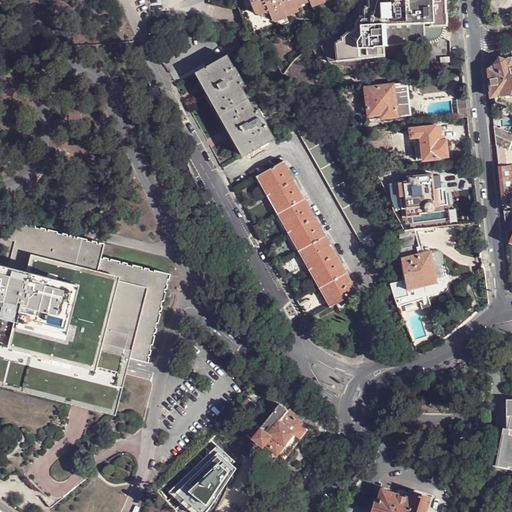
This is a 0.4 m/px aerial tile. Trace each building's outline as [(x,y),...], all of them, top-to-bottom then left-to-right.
[(272,20),(275,22),(278,20),(287,16),(299,12),(297,6),(309,1),(311,7),(324,1),(323,0),(248,0),(254,13),(258,15),(261,14),(268,11),(270,15),(272,20)] [(321,47),(329,63),(338,62),(385,55),(385,46),(434,42),(437,41),(440,39),(441,37),(442,37),(443,35),(443,25),(447,25),(445,0),(358,0),(356,7),(344,26),(349,33),(337,42),(333,36),(321,47)] [(489,69),(492,97),(510,92),(511,97),(511,96),(511,57),(509,49),(502,51),(501,54),(500,58),(499,59),(495,65),(489,69)] [(240,147),(246,155),(275,137),(268,124),(270,123),(260,108),(257,110),(242,85),(246,83),(236,67),(235,67),(228,55),(196,74),(201,81),(202,81),(210,94),(201,99),(202,99),(210,94),(241,147),(240,147)] [(394,85),(398,116),(411,115),(408,84),(394,85)] [(367,89),(370,120),(398,116),(394,85),(367,89)] [(469,117),(466,98),(456,99),(459,118),(469,117)] [(363,241),(365,240),(372,236),(378,233),(315,121),(301,129),(363,241)] [(414,139),(418,163),(439,160),(439,159),(448,157),(446,142),(443,142),(440,128),(411,132),(412,139),(414,139)] [(497,144),(510,150),(511,146),(511,141),(496,134),(497,144)] [(497,144),(500,167),(511,165),(510,150),(497,144)] [(296,179),(292,170),(286,160),(257,177),(258,178),(262,176),(271,193),(268,196),(296,179)] [(503,191),(511,190),(511,164),(511,165),(500,167),(503,191)] [(398,212),(400,221),(413,219),(413,217),(424,215),(423,215),(422,215),(421,215),(420,214),(419,212),(418,211),(419,209),(419,208),(421,206),(424,206),(426,207),(427,207),(428,210),(424,192),(422,178),(399,182),(398,186),(390,187),(394,213),(398,212)] [(302,189),(296,179),(268,196),(268,197),(272,195),(282,211),(278,214),(307,198),(302,189)] [(511,190),(503,191),(504,204),(511,203),(511,190)] [(436,191),(424,192),(428,210),(440,208),(436,191)] [(307,198),(278,214),(278,215),(282,213),(292,230),(288,232),(288,233),(317,217),(312,206),(307,198)] [(317,217),(288,233),(289,234),(293,232),(302,248),(299,251),(299,252),(328,235),(322,225),(317,217)] [(15,241),(8,270),(27,274),(31,255),(98,271),(101,258),(105,244),(100,243),(100,244),(97,243),(97,242),(93,241),(93,242),(87,241),(88,239),(78,237),(78,238),(75,238),(75,236),(71,235),(70,237),(68,236),(68,235),(64,233),(63,235),(58,234),(58,232),(49,230),(49,231),(46,230),(46,229),(42,228),(41,229),(36,228),(36,226),(27,224),(27,225),(21,224),(21,223),(13,220),(8,239),(15,241)] [(414,230),(402,231),(397,235),(399,242),(419,244),(414,230)] [(328,235),(299,252),(299,253),(303,250),(312,267),(309,269),(309,270),(337,253),(332,244),(328,235)] [(372,236),(365,240),(369,249),(377,244),(372,236)] [(399,242),(401,261),(424,254),(419,244),(399,242)] [(431,252),(424,254),(401,261),(404,279),(406,293),(409,292),(438,284),(431,252)] [(337,253),(309,270),(310,271),(314,269),(322,285),(319,288),(319,289),(348,272),(342,262),(337,253)] [(31,255),(27,274),(79,285),(67,333),(17,320),(7,350),(96,373),(120,283),(121,277),(98,271),(31,255)] [(101,258),(98,271),(121,277),(120,283),(148,290),(131,358),(148,362),(150,357),(148,357),(149,354),(150,354),(151,350),(150,349),(151,344),(153,345),(156,336),(153,335),(154,332),(156,333),(157,328),(155,328),(157,322),(159,323),(161,314),(159,313),(160,310),(161,311),(163,307),(161,306),(162,300),(164,301),(166,292),(165,291),(165,289),(167,289),(168,285),(166,284),(168,279),(169,279),(171,274),(155,270),(155,272),(149,270),(149,269),(145,268),(145,269),(142,269),(142,267),(133,265),(133,266),(127,265),(128,263),(123,262),(123,264),(120,263),(121,261),(112,259),(111,261),(108,260),(109,259),(104,257),(104,259),(101,258)] [(17,320),(67,333),(79,285),(27,274),(8,270),(0,267),(0,315),(1,316),(17,320)] [(330,307),(330,308),(337,304),(352,296),(358,291),(353,282),(348,272),(319,289),(320,290),(323,288),(333,305),(330,307)] [(410,298),(409,292),(406,293),(404,279),(392,282),(398,306),(410,298)] [(7,350),(17,320),(1,316),(0,321),(0,384),(65,401),(65,402),(116,414),(131,358),(148,290),(120,283),(96,373),(7,350)] [(352,296),(337,304),(342,311),(356,303),(352,296)] [(247,398),(258,407),(265,399),(253,389),(247,398)] [(235,412),(246,422),(258,407),(247,398),(235,412)] [(511,399),(506,399),(506,422),(506,428),(505,428),(497,466),(511,468),(511,470),(511,469),(511,399)] [(278,453),(286,459),(308,429),(301,423),(290,411),(285,407),(282,403),(281,405),(276,410),(262,428),(256,425),(247,435),(261,447),(265,443),(278,453)] [(290,411),(301,423),(308,415),(297,403),(290,411)] [(170,491),(191,511),(195,511),(198,510),(199,511),(206,511),(242,473),(238,469),(230,462),(233,458),(218,445),(170,491)] [(233,458),(230,462),(238,469),(241,466),(233,458)] [(424,511),(429,499),(413,494),(411,501),(404,499),(401,497),(382,492),(381,495),(379,503),(376,503),(372,511),(424,511)]
